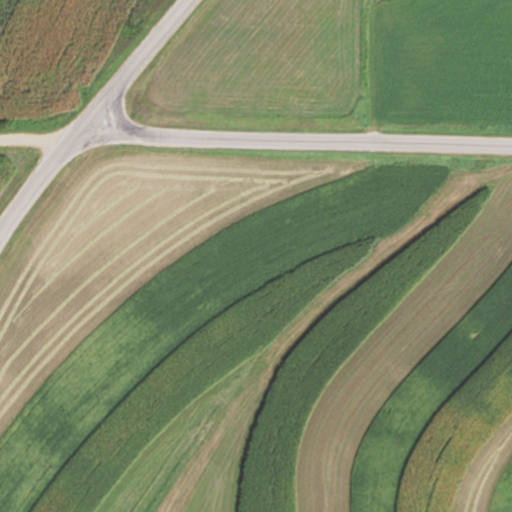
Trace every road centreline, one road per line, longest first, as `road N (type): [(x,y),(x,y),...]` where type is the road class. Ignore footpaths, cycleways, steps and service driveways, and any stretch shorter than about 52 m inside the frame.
road 1 (residential): [(79,140),(511,152)]
road 2 (secondary): [(0,250),(79,140),(198,0)]
